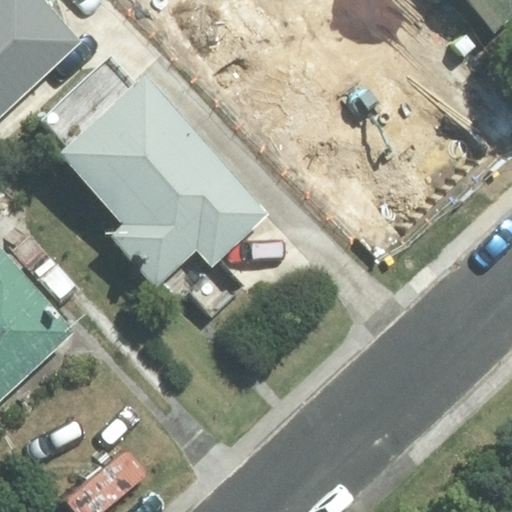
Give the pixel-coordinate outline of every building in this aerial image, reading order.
[(0,0),(0,111),(79,42),(41,0),(0,0)] [(230,0),(243,80),(318,164),(358,128),(345,113),(381,82),(337,32),(331,0),(230,0)] [(511,13),(511,0),(468,0),(495,29),(501,24),(511,13)] [(511,13),(501,24),(511,36),(511,13)] [(212,265),(267,215),(145,81),(133,91),(107,62),(44,120),(68,146),(62,152),(127,224),(113,236),(157,284),(196,248),(212,265)] [(0,398),(75,331),(0,250),(0,398)]
